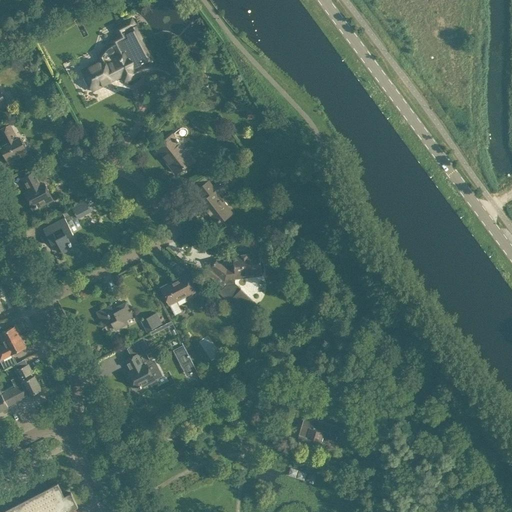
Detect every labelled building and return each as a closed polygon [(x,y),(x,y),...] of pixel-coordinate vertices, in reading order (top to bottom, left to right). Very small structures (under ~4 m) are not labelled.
[(97,56),(100,61),(82,70),(85,76),(84,79),(87,84),(90,85),(93,90),(121,75),(124,81),(137,74),(135,71),(154,61),(135,25),(108,39),(110,42),(106,45),(104,47),(100,51),(97,56)] [(27,43),(22,48),(23,50),(22,51),(28,57),(35,51),(27,43)] [(0,56),(0,66),(3,66),(18,58),(14,49),(0,56)] [(10,124),(6,127),(0,129),(0,136),(4,145),(0,147),(8,162),(28,152),(20,136),(17,137),(10,124)] [(176,173),(192,161),(172,135),(155,147),(176,173)] [(232,213),(218,195),(239,178),(228,165),(218,173),(222,178),(212,186),(208,181),(197,190),(204,199),(199,203),(216,225),(232,213)] [(42,182),(35,170),(21,178),(28,191),(24,193),(32,209),(53,198),(44,181),(42,182)] [(82,202),(76,205),(72,207),(77,218),(92,210),(87,200),(82,202)] [(73,234),(65,218),(43,229),(52,245),(57,242),(63,253),(73,247),(68,237),(73,234)] [(229,237),(229,247),(240,246),(240,237),(229,237)] [(210,269),(227,282),(219,293),(244,316),(256,302),(236,283),(235,283),(235,279),(261,275),(258,246),(249,247),(250,253),(233,256),(234,266),(228,267),(217,259),(210,269)] [(186,275),(161,288),(169,304),(170,304),(175,314),(181,311),(176,300),(186,296),(187,298),(196,293),(186,275)] [(133,316),(129,309),(126,302),(118,306),(120,309),(114,312),(110,305),(97,312),(104,326),(111,322),(115,329),(128,322),(127,319),(133,316)] [(141,320),(147,331),(162,324),(156,313),(141,320)] [(14,326),(0,333),(0,346),(20,337),(14,326)] [(20,337),(0,346),(0,361),(1,364),(12,358),(10,355),(25,347),(20,337)] [(141,343),(134,346),(137,351),(138,355),(144,352),(147,350),(142,342),(141,343)] [(132,358),(125,361),(131,372),(128,373),(130,377),(128,378),(133,387),(135,386),(137,389),(154,380),(153,379),(161,375),(154,362),(150,364),(146,366),(146,364),(142,366),(137,356),(138,355),(137,351),(134,346),(127,350),(132,358)] [(183,346),(173,351),(181,367),(191,362),(183,346)] [(23,384),(28,394),(29,396),(41,390),(34,375),(32,376),(30,371),(31,370),(28,364),(16,370),(22,382),(23,384)] [(214,377),(207,381),(211,387),(218,383),(214,377)] [(23,384),(2,395),(7,405),(28,394),(23,384)] [(0,410),(8,407),(7,405),(1,392),(0,390),(0,410)] [(299,435),(297,442),(325,450),(328,444),(329,439),(331,440),(338,443),(340,437),(342,430),(336,428),(332,427),(333,425),(305,416),(303,421),(302,425),(301,427),(298,435),(299,435)] [(172,453),(177,460),(188,453),(184,446),(172,453)] [(67,511),(71,510),(78,506),(71,492),(64,495),(62,491),(58,483),(0,511),(67,511)] [(476,511),(475,510),(472,511),(466,503),(463,505),(456,496),(453,499),(447,490),(438,496),(441,501),(438,503),(443,509),(448,505),(454,511),(457,510),(458,511),(476,511)]
